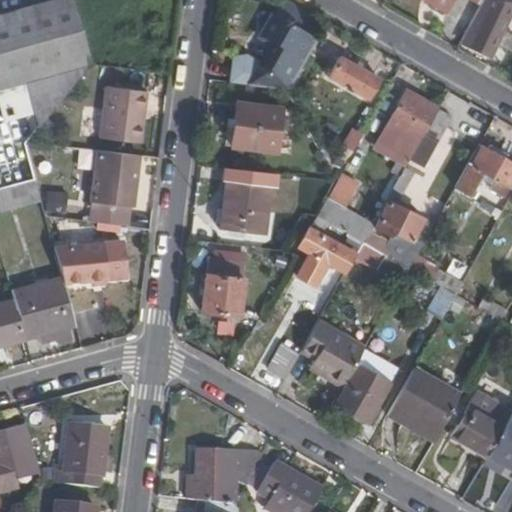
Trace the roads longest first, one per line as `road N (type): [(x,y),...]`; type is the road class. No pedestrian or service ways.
road 1 (residential): [(200,0),(157,353)]
road 2 (residential): [(157,353),(438,511)]
road 3 (residential): [(329,0),(511,102)]
road 4 (residential): [(0,392),(157,353)]
road 5 (residential): [(157,353),(133,511)]
